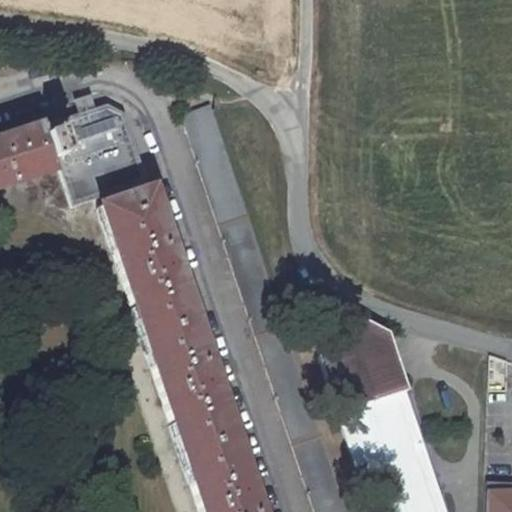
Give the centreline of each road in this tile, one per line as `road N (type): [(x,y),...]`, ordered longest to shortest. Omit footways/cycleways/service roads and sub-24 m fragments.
road 1 (residential): [(0,97),(109,74),(142,83),(154,98),(294,511)]
road 2 (residential): [(287,119),(301,233),(319,269),(368,310),(511,349)]
road 3 (residential): [(0,23),(115,37),(213,67),(287,119)]
road 4 (unclassified): [(287,119),(303,76),(302,0)]
